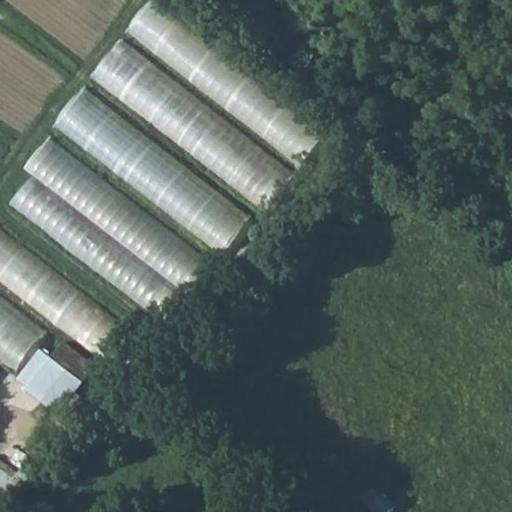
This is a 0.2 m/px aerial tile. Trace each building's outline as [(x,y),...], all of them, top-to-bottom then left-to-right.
[(158,0),(151,0),(129,31),(271,132),(295,97),(158,0)] [(121,40),(93,77),(268,210),(297,173),(121,40)] [(34,172),(11,205),(169,316),(213,255),(49,140),(29,168),(34,172)] [(234,204),(230,211),(201,195),(184,226),(228,250),(249,212),(234,204)] [(135,331),(0,226),(0,275),(111,362),(135,331)] [(0,295),(0,351),(22,367),(49,332),(0,295)] [(66,340),(56,353),(46,346),(20,381),(62,411),(98,362),(66,340)] [(0,496),(5,499),(18,470),(0,462),(0,496)]
